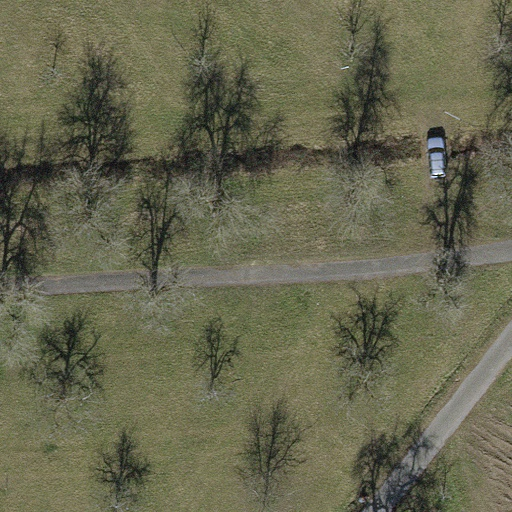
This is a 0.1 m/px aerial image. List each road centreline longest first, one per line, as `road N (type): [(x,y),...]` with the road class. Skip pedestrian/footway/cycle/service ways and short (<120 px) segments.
road 1 (track): [(0,279),(511,251)]
road 2 (track): [(511,338),(372,511)]
